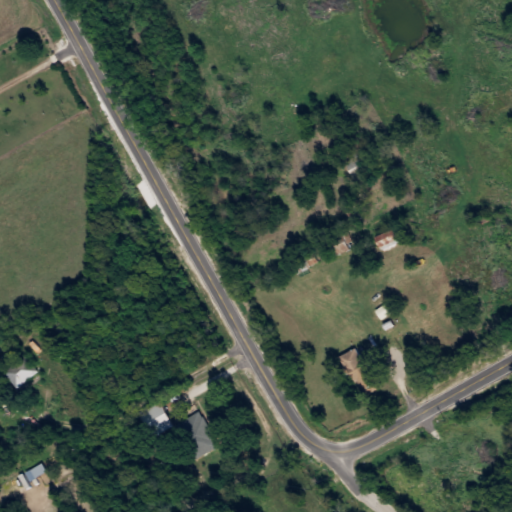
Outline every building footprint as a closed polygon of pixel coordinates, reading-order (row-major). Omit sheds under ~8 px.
[(352,178),(343,156),(360,149),(369,171),(352,178)] [(376,235),(395,227),(401,242),(382,250),(376,235)] [(363,395),(347,365),(366,355),(381,386),(363,395)] [(193,458),(175,421),(200,409),(218,445),(193,458)] [(28,470),(42,462),(47,471),(32,479),(28,470)]
